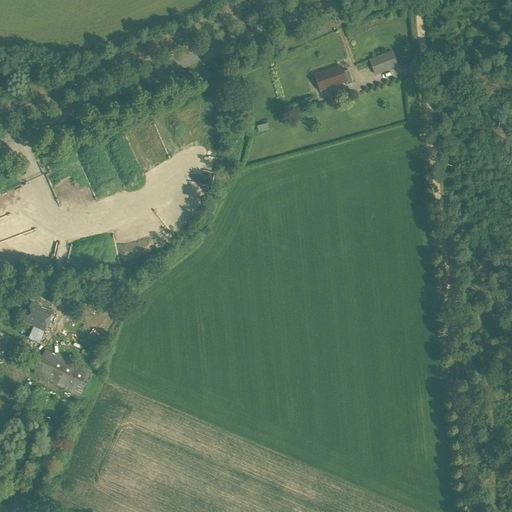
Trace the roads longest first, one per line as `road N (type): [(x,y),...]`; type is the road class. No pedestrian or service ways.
road 1 (track): [(414,0),(467,511)]
road 2 (tertiary): [(0,141),(335,0)]
